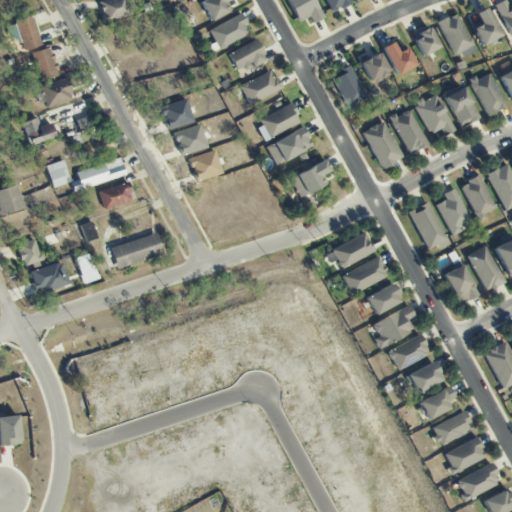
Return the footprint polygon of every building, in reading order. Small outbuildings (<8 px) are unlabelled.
[(104,0),(96,4),(104,24),(129,13),(123,0),(104,0)] [(228,0),(201,0),(199,1),(208,21),(226,13),(222,3),(228,0)] [(311,24),(321,19),(312,0),(284,0),(295,23),(308,17),(311,24)] [(324,0),(331,13),(349,3),(347,0),(324,0)] [(511,39),(511,7),(508,10),(503,0),(492,5),(510,41),(511,39)] [(470,25),(477,45),(497,39),(487,8),(473,13),(477,23),(470,25)] [(473,53),(456,13),(437,22),(454,61),(473,53)] [(215,49),(249,35),(240,15),(207,29),(215,49)] [(40,47),(32,16),(13,21),(21,51),(40,47)] [(420,56),(437,49),(428,29),(411,36),(420,56)] [(236,73),(264,61),(255,40),(226,53),(236,73)] [(413,68),(406,48),(395,52),(391,43),(381,47),(392,75),(413,68)] [(48,47),(29,54),(39,82),(58,75),(48,47)] [(368,83),(387,75),(378,53),(359,61),(368,83)] [(365,101),(349,67),(330,76),(345,110),(365,101)] [(248,106),(279,89),(269,70),(238,87),(248,106)] [(511,70),(499,76),(511,106),(511,105),(511,70)] [(504,107),(486,72),(467,82),(485,117),(504,107)] [(39,84),(43,106),(70,102),(66,80),(39,84)] [(476,120),(463,87),(443,95),(456,128),(476,120)] [(453,131),(433,94),(412,106),(427,135),(438,129),(442,137),(453,131)] [(261,126),(255,129),(263,142),(299,122),(288,103),(258,121),(261,126)] [(404,155),(424,145),(407,109),(387,119),(404,155)] [(91,127),(89,116),(74,120),(77,130),(91,127)] [(20,123),(26,145),(53,138),(50,124),(38,127),(36,119),(20,123)] [(377,169),(399,160),(383,122),(361,131),(377,169)] [(311,148),(302,128),(263,145),(272,165),(311,148)] [(69,182),(71,189),(124,178),(120,160),(74,170),(76,181),(69,182)] [(69,183),(62,161),(44,167),(51,189),(69,183)] [(327,172),(323,162),(287,176),(296,197),(325,186),(320,174),(327,172)] [(511,205),(511,176),(507,164),(485,173),(500,211),(511,205)] [(457,187),(474,218),(493,208),(476,177),(457,187)] [(102,211),(131,201),(124,183),(96,192),(102,211)] [(0,215),(22,211),(17,186),(0,189),(0,215)] [(441,194),(444,201),(435,204),(448,237),(459,232),(457,228),(468,223),(454,189),(441,194)] [(447,245),(425,202),(405,212),(425,250),(434,246),(436,250),(447,245)] [(96,239),(90,222),(79,226),(84,243),(96,239)] [(161,255),(155,234),(108,248),(114,269),(161,255)] [(334,261),(338,269),(372,253),(363,234),(322,253),(327,264),(334,261)] [(492,247),(507,280),(511,277),(511,238),(507,240),(492,247)] [(15,246),(22,267),(40,261),(33,239),(15,246)] [(481,293),(501,285),(485,247),(466,255),(481,293)] [(339,277),(350,296),(386,275),(375,257),(339,277)] [(68,284),(63,270),(59,272),(55,263),(27,273),(36,296),(68,284)] [(455,305),(475,297),(462,266),(442,274),(455,305)] [(372,315),(398,303),(390,285),(364,297),(372,315)] [(404,320),(412,317),(407,307),(370,324),(376,337),(372,339),(376,349),(410,333),(404,320)] [(427,355),(417,335),(385,352),(395,371),(427,355)] [(500,389),(511,383),(511,358),(503,342),(481,353),(500,389)] [(413,394),(439,380),(430,362),(403,376),(413,394)] [(425,420),(447,410),(443,403),(453,398),(447,387),(417,402),(425,420)] [(435,445),(469,431),(462,414),(428,427),(435,445)] [(0,445),(18,445),(17,416),(0,416),(0,445)] [(484,458),(474,439),(441,455),(451,474),(484,458)] [(453,479),(461,500),(497,487),(489,466),(453,479)] [(482,500),(486,511),(505,511),(507,511),(504,503),(510,501),(506,491),(482,500)]
